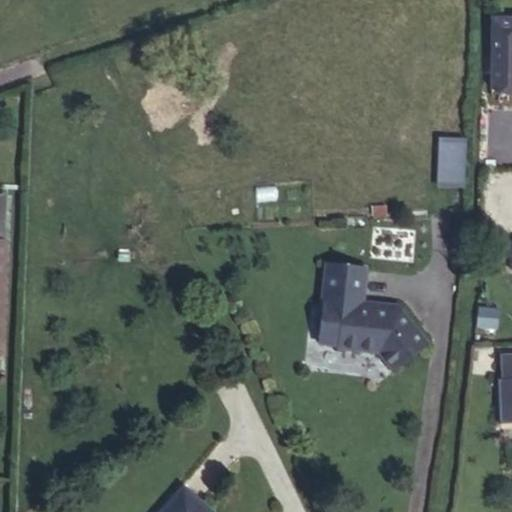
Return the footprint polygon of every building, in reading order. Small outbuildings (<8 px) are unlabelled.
[(511,19),(492,19),(491,85),(511,85),(511,19)] [(460,143),(440,143),(439,182),(459,183),(460,143)] [(373,304),(363,302),(366,270),(325,265),(320,303),(323,303),(322,314),(318,318),(316,328),(320,332),(319,344),(338,346),(338,348),(378,353),(392,371),(427,343),(398,306),(386,305),(386,309),(372,308),(373,304)] [(511,353),(499,354),(500,379),(497,380),(499,424),(511,423),(511,353)] [(210,511),(183,488),(161,511),(210,511)]
